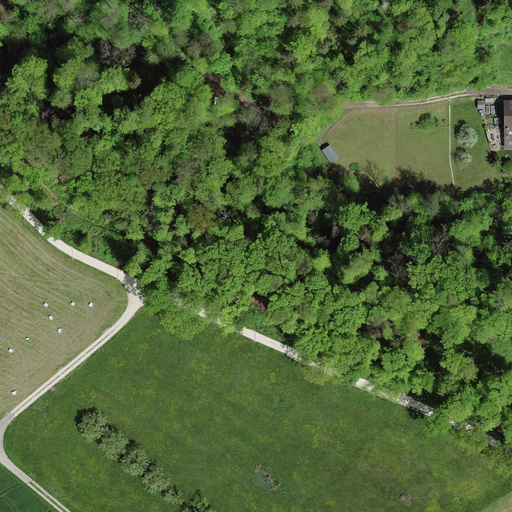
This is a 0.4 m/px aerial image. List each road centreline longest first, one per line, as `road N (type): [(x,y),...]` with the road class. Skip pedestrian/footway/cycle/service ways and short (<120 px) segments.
road 1 (track): [(0,189),(76,255),(511,453)]
road 2 (track): [(354,104),(282,118),(198,71),(145,50),(92,49),(9,5)]
road 3 (track): [(0,433),(127,318),(145,285)]
road 4 (track): [(354,104),(500,91)]
